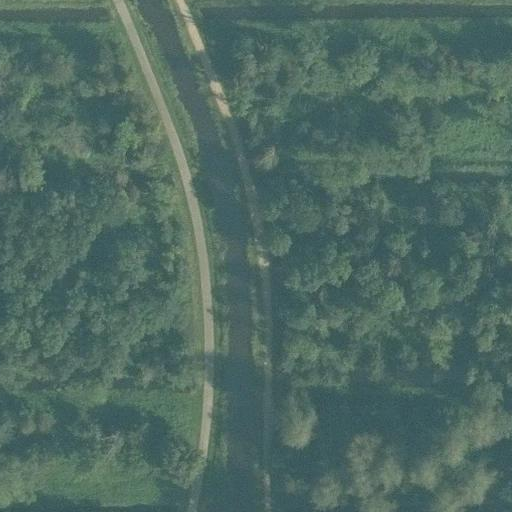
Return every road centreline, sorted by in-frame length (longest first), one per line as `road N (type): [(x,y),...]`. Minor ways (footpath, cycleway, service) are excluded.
road 1 (unknown): [(178,0),(247,171),(261,241),(267,511)]
road 2 (track): [(0,392),(207,388)]
